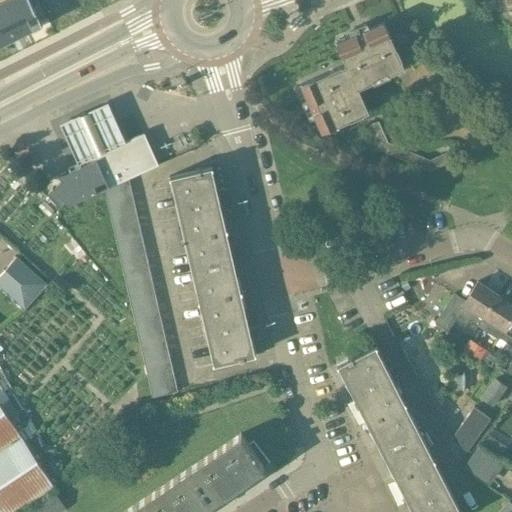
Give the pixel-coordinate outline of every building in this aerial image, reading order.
[(4,0),(0,0),(0,42),(1,44),(21,34),(4,0)] [(4,0),(21,34),(43,24),(33,5),(36,3),(34,0),(4,0)] [(346,64),(302,84),(310,102),(304,105),(308,115),(314,112),(323,131),(368,111),(358,87),(404,67),(384,21),(365,30),(362,23),(352,28),(355,34),(336,42),(346,64)] [(108,95),(60,116),(77,154),(125,133),(108,95)] [(380,149),(420,164),(429,168),(455,159),(451,150),(430,159),(387,142),(378,120),(369,124),(380,149)] [(158,164),(144,132),(100,151),(114,183),(127,178),(158,164)] [(69,203),(104,188),(114,183),(100,151),(77,161),(79,164),(59,173),(61,177),(52,186),(69,203)] [(170,176),(213,362),(255,352),(212,166),(170,176)] [(127,178),(114,183),(104,188),(106,200),(131,194),(127,178)] [(131,194),(106,200),(109,211),(133,206),(131,194)] [(133,206),(109,211),(112,223),(136,217),(133,206)] [(136,217),(112,223),(114,234),(139,229),(136,217)] [(139,229),(114,234),(117,246),(141,240),(139,229)] [(141,240),(117,246),(120,258),(144,252),(141,240)] [(144,252),(120,258),(122,269),(147,263),(144,252)] [(0,278),(0,282),(30,309),(53,282),(22,254),(0,278)] [(147,263),(122,269),(125,281),(149,275),(147,263)] [(149,275),(125,281),(128,292),(152,286),(149,275)] [(464,324),(468,319),(478,325),(498,294),(478,280),(465,300),(454,293),(436,322),(447,329),(455,318),(464,324)] [(152,286),(128,292),(131,304),(155,298),(152,286)] [(498,338),(504,329),(511,317),(511,302),(498,294),(478,325),(498,338)] [(155,298),(131,304),(133,315),(157,310),(155,298)] [(157,310),(133,315),(136,327),(160,321),(157,310)] [(160,321),(136,327),(139,338),(163,333),(160,321)] [(163,333),(139,338),(141,350),(165,344),(163,333)] [(472,354),(472,353),(478,344),(470,339),(463,348),(472,354)] [(165,344),(141,350),(144,361),(168,356),(165,344)] [(337,365),(366,422),(411,511),(461,511),(376,345),(337,365)] [(168,356),(144,361),(147,373),(171,367),(168,356)] [(171,367),(147,373),(149,385),(173,379),(171,367)] [(506,386),(495,378),(482,396),(493,404),(506,386)] [(173,379),(149,385),(152,396),(176,391),(173,379)] [(0,511),(11,511),(53,485),(10,419),(0,403),(0,511)] [(467,450),(490,417),(473,405),(450,438),(467,450)] [(197,511),(263,468),(240,433),(123,511),(197,511)] [(465,464),(481,475),(495,455),(479,443),(465,464)] [(54,511),(58,511),(66,507),(53,488),(42,495),(54,511)] [(54,511),(42,495),(32,502),(39,511),(54,511)] [(511,511),(511,503),(509,500),(497,511),(511,511)] [(23,511),(39,511),(32,502),(21,509),(23,511)]
